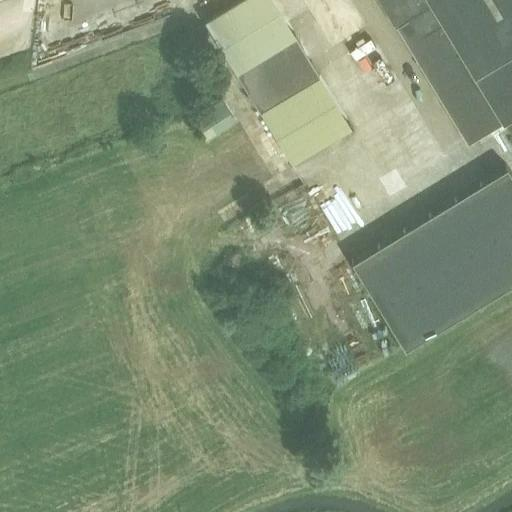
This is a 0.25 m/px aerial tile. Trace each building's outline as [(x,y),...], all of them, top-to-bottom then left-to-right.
[(511,0),(379,0),(395,26),(398,24),(408,41),(469,141),(511,115),(511,0)] [(296,34),(236,70),(259,108),(319,72),(296,34)] [(364,57),(384,45),(379,37),(359,48),(364,57)] [(391,57),(370,66),(375,78),(396,69),(391,57)] [(268,105),(296,159),(358,128),(329,71),(309,81),(310,84),(268,105)] [(380,85),(386,95),(407,83),(401,73),(380,85)] [(206,137),(235,119),(221,96),(192,115),(206,137)] [(404,345),(511,280),(511,172),(506,163),(351,257),(404,345)]
